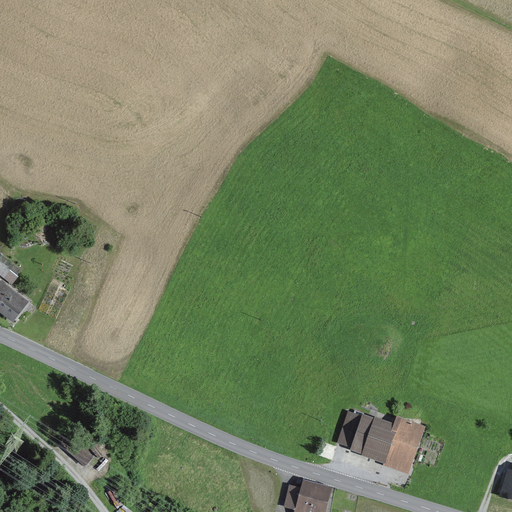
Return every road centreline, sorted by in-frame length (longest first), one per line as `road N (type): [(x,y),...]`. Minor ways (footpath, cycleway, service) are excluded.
road 1 (secondary): [(438,511),(261,455),(0,334)]
road 2 (track): [(0,408),(59,455),(104,511)]
